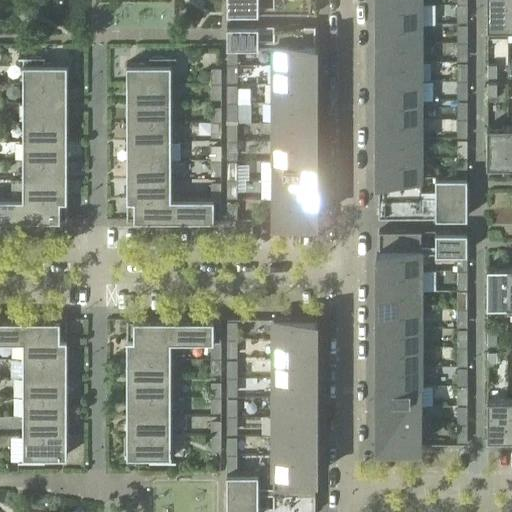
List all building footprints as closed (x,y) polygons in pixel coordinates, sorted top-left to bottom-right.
[(315,0),(227,0),(227,12),(315,12),(315,0)] [(507,0),(487,0),(487,28),(488,28),(488,36),(508,36),(508,28),(507,0)] [(377,3),(377,23),(421,23),(421,3),(377,3)] [(467,3),(457,3),(457,18),(467,18),(467,3)] [(377,23),(377,42),(421,42),(421,23),(377,23)] [(227,45),(273,45),(273,44),(315,44),(315,43),(315,24),(273,24),(273,39),(259,39),(259,24),(227,24),(227,45)] [(457,28),(457,42),(467,42),(467,28),(457,28)] [(377,42),(377,62),(421,62),(421,42),(377,42)] [(467,42),(457,42),(457,56),(467,56),(467,42)] [(273,45),(273,64),(317,64),(317,43),(315,43),(315,44),(273,44),(273,45)] [(227,49),(227,63),(237,63),(237,49),(227,49)] [(23,57),(23,83),(67,83),(67,62),(45,62),(45,56),(18,56),(18,57),(23,57)] [(127,62),(127,83),(171,83),(171,57),(176,57),(176,56),(149,56),(149,62),(127,62)] [(377,62),(377,81),(421,81),(421,62),(377,62)] [(237,63),(227,63),(227,78),(237,78),(237,63)] [(273,64),(273,83),(317,83),(317,64),(273,64)] [(488,64),(487,64),(487,77),(489,77),(489,76),(497,76),(497,64),(488,64)] [(457,66),(457,80),(467,80),(467,66),(457,66)] [(211,71),(211,83),(221,83),(221,71),(211,71)] [(467,80),(457,80),(457,94),(467,94),(467,80)] [(421,81),(377,81),(377,97),(377,100),(421,100),(421,99),(433,99),(433,81),(421,81)] [(23,83),(23,102),(65,102),(65,93),(67,93),(67,83),(23,83)] [(129,93),(129,102),(171,102),(171,83),(127,83),(127,94),(129,93)] [(221,83),(211,83),(211,95),(221,95),(221,83)] [(273,83),(273,102),(317,102),(317,83),(273,83)] [(487,83),(487,96),(488,96),(488,95),(497,95),(497,83),(489,83),(487,83)] [(227,87),(227,102),(237,102),(237,87),(227,87)] [(377,100),(377,119),(421,119),(421,100),(377,100)] [(23,102),(23,121),(67,121),(67,110),(65,110),(65,102),(23,102)] [(127,110),(127,121),(171,121),(171,102),(129,102),(129,110),(127,110)] [(237,102),(227,102),(227,116),(237,116),(237,102)] [(273,102),(273,121),(317,121),(317,102),(273,102)] [(457,104),(457,119),(467,119),(467,104),(457,104)] [(211,109),(211,121),(221,121),(221,109),(211,109)] [(377,119),(377,138),(421,138),(421,119),(377,119)] [(467,119),(457,119),(457,133),(467,133),(467,119)] [(23,121),(23,140),(65,140),(65,132),(67,132),(67,121),(23,121)] [(129,132),(129,140),(171,140),(171,121),(127,121),(127,132),(129,132)] [(221,121),(211,121),(211,133),(221,133),(221,121)] [(273,121),(273,140),(317,140),(317,121),(273,121)] [(227,126),(227,140),(237,140),(237,126),(227,126)] [(508,171),(509,165),(508,165),(508,126),(487,126),(487,165),(498,165),(498,171),(508,171)] [(377,138),(377,158),(421,158),(421,138),(377,138)] [(23,140),(23,160),(67,160),(67,149),(65,149),(65,140),(23,140)] [(127,149),(127,160),(171,160),(171,140),(129,140),(129,149),(127,149)] [(237,140),(227,140),(227,155),(237,155),(237,140)] [(273,140),(273,158),(317,158),(317,140),(273,140)] [(457,143),(457,157),(467,157),(467,143),(457,143)] [(211,148),(211,159),(221,160),(221,148),(211,148)] [(467,157),(457,157),(457,171),(467,171),(467,157)] [(273,158),(273,178),(317,177),(317,158),(273,158)] [(377,178),(379,178),(379,176),(421,176),(421,158),(377,158),(377,178)] [(221,160),(211,159),(211,171),(221,171),(221,160)] [(23,160),(23,179),(65,179),(65,170),(67,170),(67,160),(23,160)] [(129,170),(129,179),(171,179),(171,160),(127,160),(127,170),(129,170)] [(227,164),(227,179),(237,179),(237,164),(227,164)] [(421,196),(435,196),(467,196),(467,176),(436,176),(436,191),(421,191),(421,176),(379,176),(379,178),(379,196),(421,196)] [(273,178),(273,198),(317,198),(317,177),(273,178)] [(23,179),(23,197),(67,196),(67,187),(65,187),(65,179),(23,179)] [(127,187),(127,197),(171,197),(171,179),(129,179),(129,187),(127,187)] [(237,179),(227,179),(227,193),(237,193),(237,179)] [(211,185),(211,197),(221,197),(221,185),(211,185)] [(0,218),(20,218),(20,197),(0,196),(0,218)] [(20,197),(20,218),(67,218),(67,196),(23,197),(20,197)] [(421,196),(379,196),(379,216),(467,216),(467,196),(435,196),(435,209),(421,209),(421,196)] [(174,197),(171,197),(127,197),(127,218),(174,218),(174,197)] [(211,197),(174,197),(174,218),(221,218),(221,197),(211,197)] [(317,198),(273,198),(273,218),(315,218),(315,219),(317,219),(317,198)] [(227,218),(237,218),(237,204),(227,204),(227,218)] [(379,230),(379,249),(379,250),(421,250),(421,252),(467,252),(467,230),(436,230),(436,245),(421,245),(421,230),(379,230)] [(377,249),(377,270),(421,270),(421,252),(421,250),(379,250),(379,249),(377,249)] [(457,256),(457,270),(467,270),(467,256),(457,256)] [(508,313),(508,266),(508,260),(498,260),(498,266),(487,266),(487,305),(508,305),(508,313)] [(421,270),(377,270),(377,289),(421,289),(434,289),(434,270),(421,270)] [(467,270),(457,270),(457,284),(467,284),(467,270)] [(377,289),(377,308),(421,308),(421,289),(377,289)] [(457,294),(457,308),(467,308),(467,294),(457,294)] [(377,308),(377,327),(421,327),(421,308),(377,308)] [(467,308),(457,308),(457,322),(467,322),(467,308)] [(0,339),(20,340),(20,318),(0,318),(0,339)] [(20,340),(23,340),(23,339),(67,339),(67,318),(20,318),(20,340)] [(127,318),(127,339),(171,339),(171,340),(174,340),(174,318),(127,318)] [(221,318),(174,318),(174,340),(221,340),(221,318)] [(273,318),(273,339),(317,339),(317,318),(315,318),(273,318)] [(227,324),(227,339),(237,339),(237,324),(227,324)] [(377,327),(377,346),(421,346),(421,327),(377,327)] [(457,332),(457,346),(467,346),(467,332),(457,332)] [(488,332),(487,332),(487,345),(489,345),(489,344),(497,344),(497,332),(488,332)] [(23,340),(23,358),(67,358),(67,347),(65,347),(65,341),(67,341),(67,339),(23,339),(23,340)] [(127,347),(127,358),(171,358),(171,340),(171,339),(127,339),(127,341),(129,341),(129,347),(127,347)] [(237,339),(227,339),(227,353),(237,353),(237,339)] [(273,339),(273,358),(317,358),(317,339),(273,339)] [(211,346),(211,358),(221,358),(221,346),(211,346)] [(377,346),(377,366),(421,366),(421,346),(377,346)] [(467,346),(457,346),(457,361),(467,361),(467,346)] [(488,351),(488,364),(488,363),(497,363),(497,351),(489,351),(488,351)] [(23,358),(23,377),(65,377),(65,369),(67,369),(67,358),(23,358)] [(129,369),(129,377),(171,377),(171,358),(127,358),(127,369),(129,369)] [(221,358),(211,358),(211,369),(221,369),(221,358)] [(273,358),(273,377),(317,377),(317,358),(273,358)] [(227,363),(227,377),(237,377),(237,363),(227,363)] [(377,366),(377,385),(421,385),(421,366),(377,366)] [(457,371),(457,385),(467,385),(467,371),(457,371)] [(23,377),(23,396),(67,396),(67,386),(65,386),(65,377),(23,377)] [(127,386),(127,396),(171,396),(171,377),(129,377),(129,386),(127,386)] [(237,377),(227,377),(227,391),(237,391),(237,377)] [(273,377),(273,396),(317,396),(317,377),(273,377)] [(211,385),(211,396),(221,396),(221,385),(211,385)] [(421,385),(377,385),(377,404),(421,404),(433,404),(433,385),(421,385)] [(467,385),(457,385),(457,399),(467,399),(467,385)] [(23,396),(23,416),(65,416),(65,407),(67,407),(67,396),(23,396)] [(129,407),(129,416),(171,416),(171,396),(127,396),(127,407),(129,407)] [(221,396),(211,396),(211,408),(221,408),(221,396)] [(273,396),(273,416),(317,416),(317,396),(273,396)] [(508,438),(508,399),(487,399),(487,438),(498,438),(498,444),(508,444),(508,438)] [(227,401),(227,415),(237,415),(237,401),(227,401)] [(377,404),(377,423),(421,423),(421,404),(377,404)] [(457,409),(457,423),(467,423),(467,409),(457,409)] [(237,415),(227,415),(227,430),(237,430),(237,415)] [(23,416),(23,435),(67,435),(67,424),(65,424),(65,416),(23,416)] [(127,424),(127,435),(171,435),(171,416),(129,416),(129,424),(127,424)] [(273,416),(274,435),(317,435),(317,416),(273,416)] [(211,423),(211,435),(221,435),(221,423),(211,423)] [(421,423),(377,423),(377,444),(379,444),(421,444),(421,423)] [(467,423),(457,423),(457,438),(467,438),(467,423)] [(67,435),(23,435),(23,461),(45,461),(45,455),(67,455),(67,435)] [(171,435),(127,435),(127,455),(149,455),(149,461),(171,461),(171,435)] [(221,435),(211,435),(211,447),(221,447),(221,435)] [(274,435),(274,454),(317,454),(317,435),(274,435)] [(227,439),(227,454),(237,454),(237,439),(227,439)] [(237,454),(227,454),(227,468),(237,468),(237,454)] [(274,454),(274,473),(315,473),(315,475),(317,475),(317,454),(274,454)] [(227,471),(227,492),(315,492),(315,475),(315,473),(274,473),(274,486),(259,486),(259,471),(227,471)] [(315,511),(315,492),(227,492),(227,511),(315,511)]
